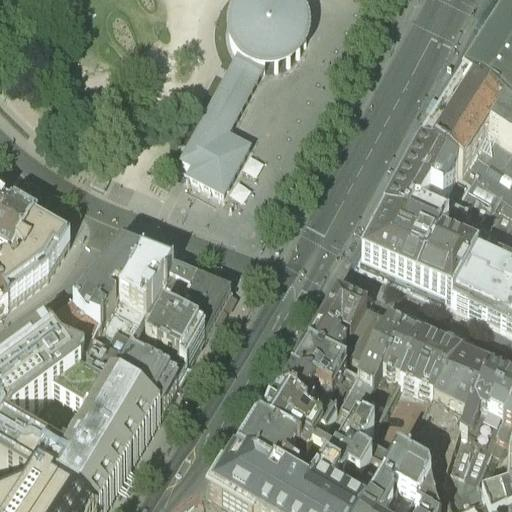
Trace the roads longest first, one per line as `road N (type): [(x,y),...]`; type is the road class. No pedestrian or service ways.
road 1 (unclassified): [(295,287),(451,0)]
road 2 (unclassified): [(167,511),(295,287)]
road 3 (residential): [(295,287),(119,219)]
road 4 (residential): [(0,340),(57,298),(119,219)]
road 5 (residential): [(119,219),(26,167),(0,140)]
